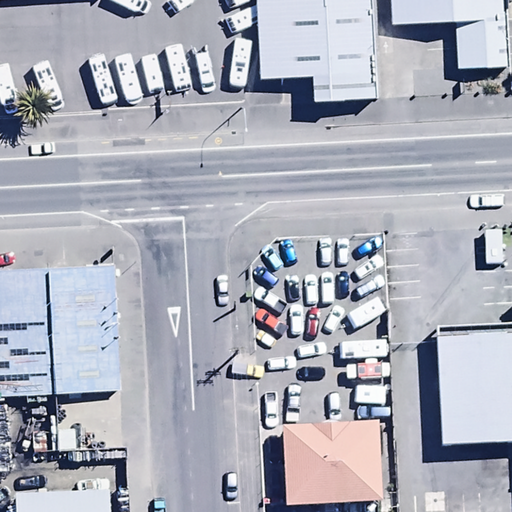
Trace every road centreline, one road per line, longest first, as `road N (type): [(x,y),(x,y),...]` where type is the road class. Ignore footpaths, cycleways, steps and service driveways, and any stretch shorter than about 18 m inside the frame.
road 1 (residential): [(196,511),(180,179)]
road 2 (trunk): [(511,162),(180,179)]
road 3 (trunk): [(180,179),(0,188)]
